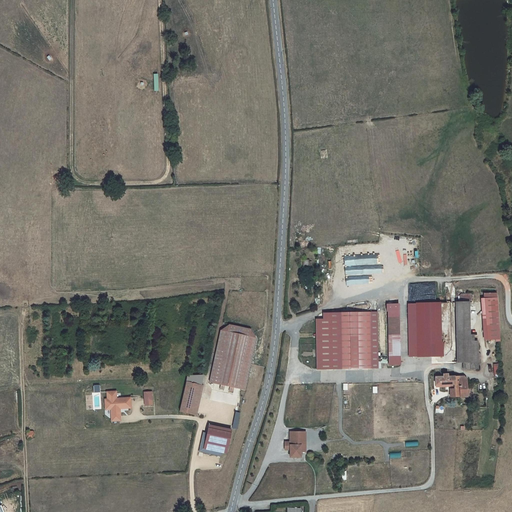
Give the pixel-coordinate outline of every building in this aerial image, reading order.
[(496,341),(500,341),(497,293),(484,294),(488,339),(496,339),(496,341)] [(474,342),(470,342),(469,294),(461,294),(459,296),(459,302),(455,303),(457,362),(463,362),(463,369),(478,369),(478,365),(478,362),(480,362),(480,353),(478,352),(477,341),(474,342)] [(437,342),(436,303),(416,304),(417,356),(443,355),(443,342),(441,342),(437,342)] [(417,356),(416,304),(408,304),(409,356),(417,356)] [(317,369),(381,368),(380,362),(378,362),(377,312),(324,313),(324,319),(316,319),(317,369)] [(388,317),(389,365),(400,364),(399,317),(388,317)] [(221,330),(210,382),(221,384),(224,385),(230,386),(234,387),(245,389),(256,338),(251,329),(229,325),(221,330)] [(464,376),(459,377),(459,376),(447,376),(447,374),(443,374),(443,377),(439,377),(436,377),(435,377),(435,385),(454,384),(454,389),(452,389),(450,389),(450,397),(467,396),(466,386),(466,379),(464,376)] [(180,411),(197,415),(203,386),(186,382),(180,411)] [(111,409),(111,417),(120,416),(120,406),(123,406),(124,408),(131,408),(131,400),(129,400),(129,398),(119,398),(119,401),(117,401),(116,398),(116,391),(107,392),(107,399),(108,401),(107,401),(107,408),(111,408),(111,409)] [(153,405),(152,392),(145,392),(145,405),(153,405)] [(219,452),(226,453),(231,429),(209,425),(207,433),(203,432),(199,451),(218,455),(219,452)] [(301,432),(290,432),(290,442),(290,445),(290,449),(290,457),(301,457),(301,451),(306,451),(306,445),(301,445),(300,445),(300,444),(300,440),(301,432)] [(418,441),(405,442),(405,486),(417,485),(418,441)]
